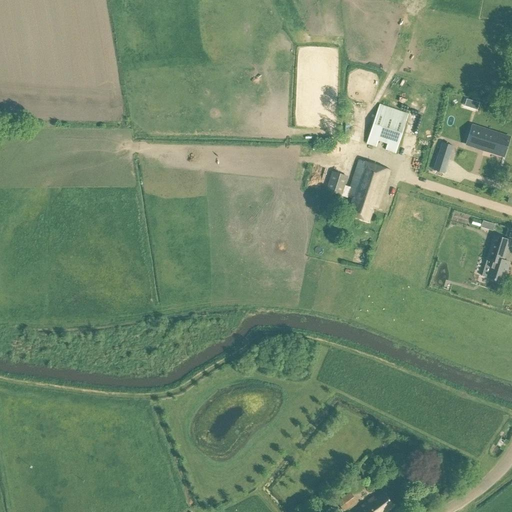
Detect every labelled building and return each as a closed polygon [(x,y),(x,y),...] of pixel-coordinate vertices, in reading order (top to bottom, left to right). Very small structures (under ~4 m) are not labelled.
[(396,150),(408,115),(379,105),(366,144),(376,147),(378,142),(387,145),(385,150),(395,154),(396,150)] [(472,126),(466,145),(479,149),(480,145),(504,153),(503,157),(504,157),(510,138),(472,126)] [(442,143),(437,157),(448,160),(453,146),(442,143)] [(326,190),(347,197),(351,199),(346,215),(367,222),(372,206),(377,208),(389,171),(359,160),(350,188),(344,186),(347,178),(333,172),(326,190)] [(505,275),(508,263),(503,261),(504,256),(509,240),(493,236),(489,251),(486,260),(481,277),(501,283),(504,275),(505,275)] [(474,251),(480,253),(485,239),(478,237),(474,251)] [(386,511),(394,506),(382,491),(354,511),(386,511)] [(350,493),(337,503),(343,511),(356,502),(350,493)]
